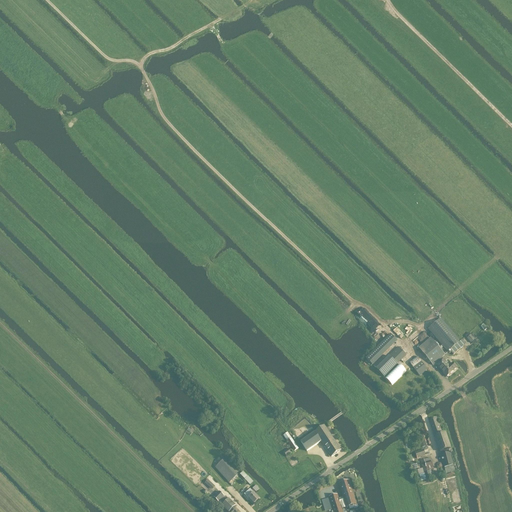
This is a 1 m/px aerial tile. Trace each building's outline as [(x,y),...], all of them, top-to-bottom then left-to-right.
[(431,338),(419,349),(423,353),(422,353),(433,365),(435,364),(437,366),(443,373),(450,367),(449,366),(446,362),(444,360),(442,358),(445,355),(460,342),(441,319),(429,330),(447,351),(444,354),(431,338)] [(390,335),(381,344),(388,351),(397,342),(390,335)] [(460,342),(450,351),(453,355),(466,345),(462,340),(460,342)] [(418,357),(410,363),(420,376),(428,370),(418,357)] [(450,367),(443,373),(446,377),(454,371),(453,370),(456,368),(453,363),(449,366),(450,367)] [(444,451),(445,454),(450,453),(449,450),(450,449),(445,433),(442,434),(436,419),(430,421),(435,437),(435,436),(440,452),(444,451)] [(315,433),(301,443),(307,451),(321,442),(331,457),(341,451),(324,426),(315,432),(315,433)] [(294,452),(299,449),(288,433),(283,436),(294,452)] [(283,453),(286,457),(292,453),(289,449),(283,453)] [(423,450),(415,453),(417,459),(425,456),(423,450)] [(446,473),(455,471),(450,453),(445,454),(441,455),(446,473)] [(292,467),(299,462),(296,458),(289,462),(292,467)] [(424,460),(427,471),(428,477),(432,476),(431,471),(434,470),(431,458),(424,460)] [(215,468),(229,483),(236,477),(222,462),(215,468)] [(240,475),(250,485),(253,482),(248,476),(247,477),(243,472),(240,475)] [(215,487),(208,480),(206,483),(213,489),(215,487)] [(329,498),(324,500),(328,511),(333,510),(333,511),(342,511),(340,505),(345,504),(346,508),(356,505),(349,481),(339,484),(343,498),(339,499),(337,495),(329,497),(329,498)] [(250,489),(244,495),(248,499),(249,498),(254,504),(259,499),(254,493),(250,489)] [(220,493),(215,498),(219,502),(220,500),(224,504),(222,506),(228,511),(239,511),(234,507),(236,506),(228,499),(227,501),(223,498),(224,497),(220,493)]
